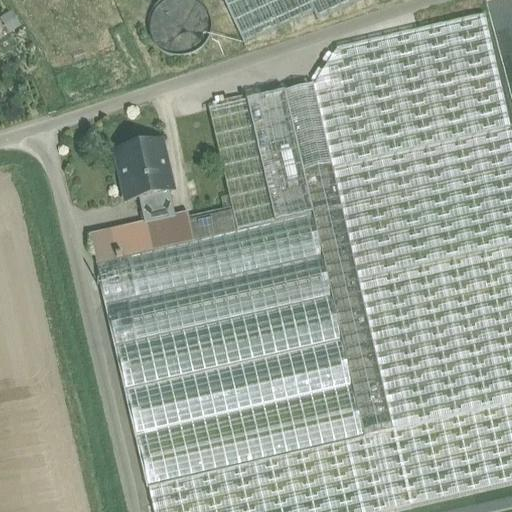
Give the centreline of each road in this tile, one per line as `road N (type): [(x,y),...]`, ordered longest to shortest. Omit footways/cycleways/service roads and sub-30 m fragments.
road 1 (unclassified): [(0,139),(446,0)]
road 2 (track): [(132,511),(40,126)]
